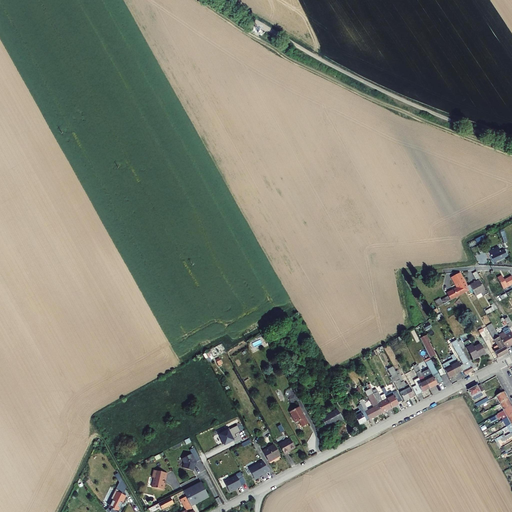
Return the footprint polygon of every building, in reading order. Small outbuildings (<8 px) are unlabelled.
[(474,244),(485,238),(485,237),(486,236),(485,234),(472,240),(474,244)] [(509,255),(502,243),(497,245),(498,247),(488,252),(493,263),(509,255)] [(469,285),(467,286),(460,273),(451,277),(457,288),(447,294),(448,296),(441,300),(443,304),(471,289),(469,285)] [(511,284),(511,276),(504,280),(501,276),(497,278),(503,289),(511,284)] [(480,293),(485,290),(479,280),(469,285),(471,289),(475,296),(480,293)] [(497,308),(494,303),(491,305),(492,307),(484,311),(486,315),(497,308)] [(498,358),(508,352),(506,348),(498,335),(491,324),(486,327),(497,346),(494,347),(495,349),(493,350),(498,358)] [(488,348),(492,346),(482,329),(478,331),(488,348)] [(511,333),(511,332),(505,335),(504,332),(498,335),(506,348),(511,344),(511,333)] [(430,358),(435,355),(429,342),(430,341),(427,335),(420,338),(430,358)] [(473,371),(456,340),(451,342),(463,364),(461,366),(463,370),(466,375),(473,371)] [(467,348),(473,360),(485,353),(480,344),(473,348),(471,345),(467,348)] [(384,351),(381,347),(375,350),(376,353),(377,355),(384,351)] [(451,356),(452,359),(442,365),(449,378),(462,371),(460,366),(453,354),(451,356)] [(429,389),(442,382),(430,358),(424,361),(429,369),(422,372),(419,365),(417,366),(429,389)] [(419,378),(421,383),(418,384),(412,388),(416,396),(429,389),(417,366),(416,364),(413,366),(419,378)] [(394,382),(404,402),(409,399),(395,372),(392,367),(388,369),(391,377),(394,382)] [(409,399),(414,396),(407,384),(405,385),(404,383),(398,370),(395,372),(409,399)] [(293,386),(299,383),(295,377),(289,380),(293,386)] [(479,394),(485,391),(481,384),(469,391),(473,397),(475,400),(480,397),(479,394)] [(397,403),(401,401),(396,391),(392,393),(392,392),(387,394),(384,387),(381,389),(384,394),(391,408),(398,405),(397,403)] [(369,420),(382,413),(371,391),(370,389),(365,391),(373,408),(365,412),(369,420)] [(391,408),(384,394),(380,396),(376,389),(373,391),(371,391),(382,413),(391,408)] [(334,390),(330,393),(334,400),(334,399),(339,408),(343,406),(334,390)] [(500,404),(509,399),(505,392),(496,397),(500,404)] [(486,402),(489,401),(488,398),(475,404),(477,407),(486,402)] [(511,406),(511,405),(509,399),(500,404),(502,408),(504,411),(511,406)] [(480,409),(487,405),(486,402),(477,407),(480,412),(482,412),(480,409)] [(359,410),(353,414),(359,425),(369,420),(365,412),(361,405),(357,407),(359,410)] [(302,427),(308,424),(298,407),(290,412),(296,423),(299,421),(302,427)] [(339,421),(342,419),(337,410),(322,418),(326,427),(338,420),(339,421)] [(507,427),(511,424),(511,415),(507,418),(501,421),(502,423),(504,422),(507,427)] [(511,436),(511,433),(511,434),(501,439),(503,442),(511,436)] [(295,448),(290,439),(279,445),(284,455),(289,452),(289,451),(295,448)] [(263,451),(269,462),(280,456),(274,445),(263,451)] [(191,453),(196,463),(200,460),(195,451),(191,453)] [(182,468),(192,471),(195,463),(196,463),(191,454),(182,459),(184,464),(182,468)] [(261,475),(269,471),(263,461),(249,469),(254,479),(261,475)] [(165,480),(166,473),(153,471),(152,478),(153,478),(151,488),(163,490),(165,483),(163,483),(164,480),(165,480)] [(236,476),(224,482),(229,492),(241,486),(236,476)] [(190,505),(208,496),(202,484),(184,493),(190,505)] [(117,511),(121,507),(120,506),(122,503),(122,502),(125,496),(122,494),(123,493),(116,489),(112,495),(114,496),(112,500),(110,499),(108,504),(110,505),(109,507),(113,509),(112,511),(114,511),(117,511)] [(185,510),(182,511),(194,511),(190,505),(184,493),(183,491),(172,496),(171,496),(171,497),(148,509),(149,511),(151,511),(160,508),(161,509),(161,510),(180,500),(185,510)]
